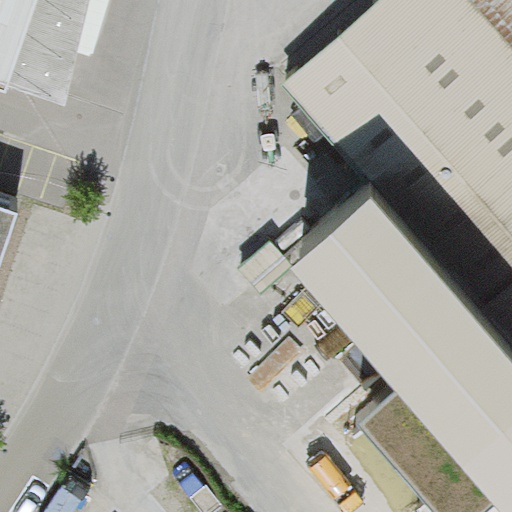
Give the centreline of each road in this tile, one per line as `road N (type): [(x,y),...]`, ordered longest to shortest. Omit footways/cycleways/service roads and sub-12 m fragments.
road 1 (unclassified): [(199,0),(187,63),(93,343)]
road 2 (residential): [(93,343),(244,511)]
road 3 (unclassified): [(93,343),(0,493)]
